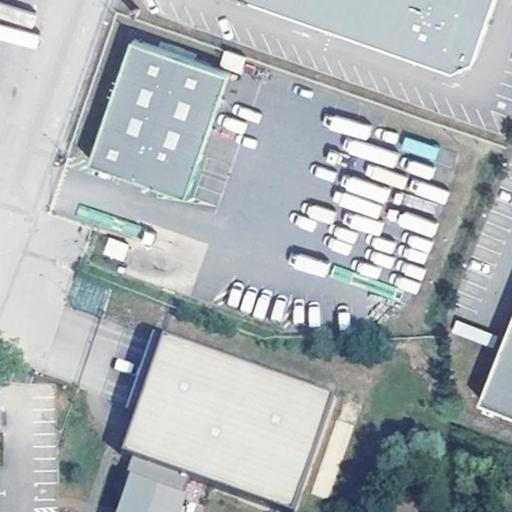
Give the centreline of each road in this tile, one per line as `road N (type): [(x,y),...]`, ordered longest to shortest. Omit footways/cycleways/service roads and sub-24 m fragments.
road 1 (unknown): [(20,169),(195,225),(232,224),(261,197),(297,94)]
road 2 (unknown): [(0,305),(110,345),(113,366),(80,511)]
